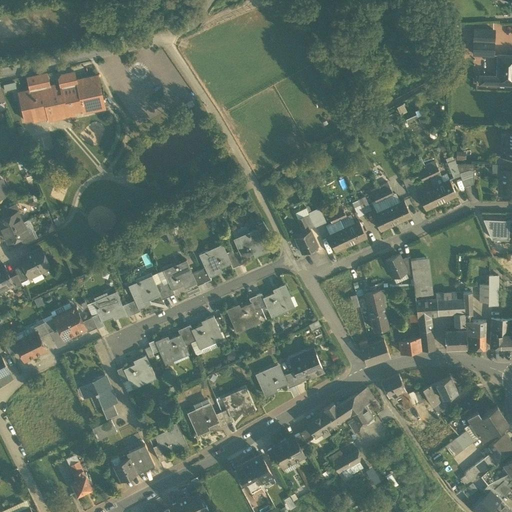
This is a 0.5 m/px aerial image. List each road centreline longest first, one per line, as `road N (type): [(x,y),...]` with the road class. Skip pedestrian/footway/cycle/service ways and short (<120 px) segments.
road 1 (residential): [(0,72),(159,36),(215,112),(291,261)]
road 2 (tertiary): [(114,511),(363,375)]
road 3 (residential): [(511,207),(472,205),(308,280)]
road 4 (residential): [(291,261),(119,340)]
road 5 (residential): [(363,375),(375,380),(466,511)]
road 6 (tertiary): [(363,375),(419,359),(507,374)]
